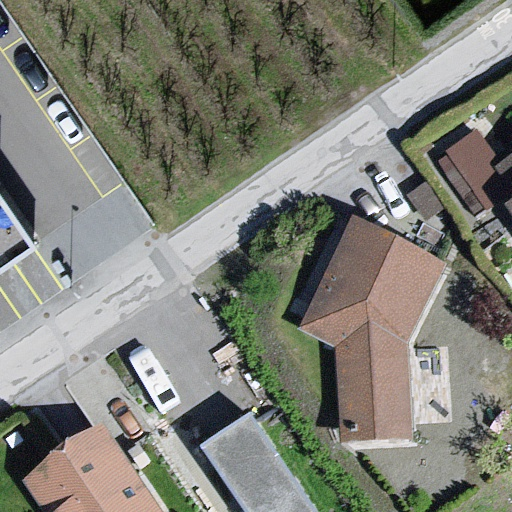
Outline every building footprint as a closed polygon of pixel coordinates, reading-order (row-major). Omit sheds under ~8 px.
[(442,147),(474,215),(511,197),(511,154),(498,160),(483,128),(442,147)] [(0,265),(33,243),(0,195),(0,265)] [(455,275),(365,231),(313,344),(350,366),(356,460),(419,457),(415,357),(455,275)] [(318,511),(253,419),(205,452),(247,511),(318,511)] [(160,511),(117,446),(32,493),(45,511),(160,511)]
